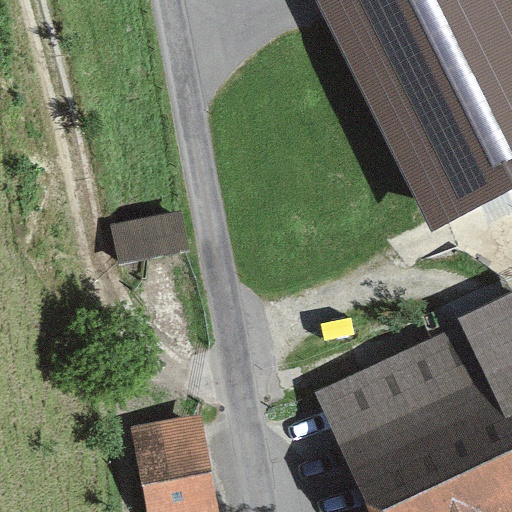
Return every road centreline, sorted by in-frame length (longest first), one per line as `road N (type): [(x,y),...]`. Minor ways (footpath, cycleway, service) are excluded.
road 1 (unclassified): [(259,511),(161,0)]
road 2 (track): [(228,371),(173,363),(135,346),(111,317),(90,275),(53,142),(24,0)]
